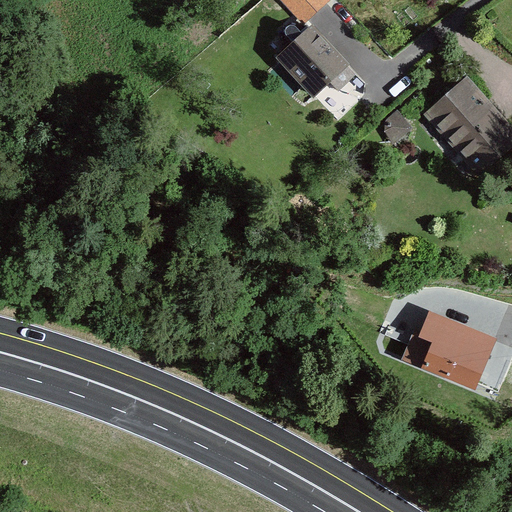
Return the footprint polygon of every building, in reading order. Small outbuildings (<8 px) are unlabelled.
[(280,0),(301,23),(326,0),(280,0)] [(354,71),(313,25),(276,58),(316,104),(354,71)] [(511,129),(472,80),(427,117),(488,192),(511,172),(511,129)] [(387,133),(393,143),(415,128),(398,109),(386,119),(387,133)] [(503,343),(433,312),(411,361),(481,392),(503,343)]
